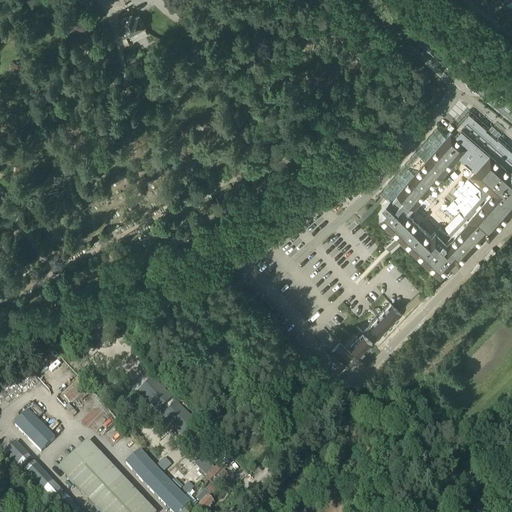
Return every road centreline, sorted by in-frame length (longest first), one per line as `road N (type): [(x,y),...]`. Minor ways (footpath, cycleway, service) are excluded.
road 1 (unclassified): [(511,220),(232,511)]
road 2 (primary): [(511,115),(379,0)]
road 3 (unknown): [(157,511),(39,395)]
